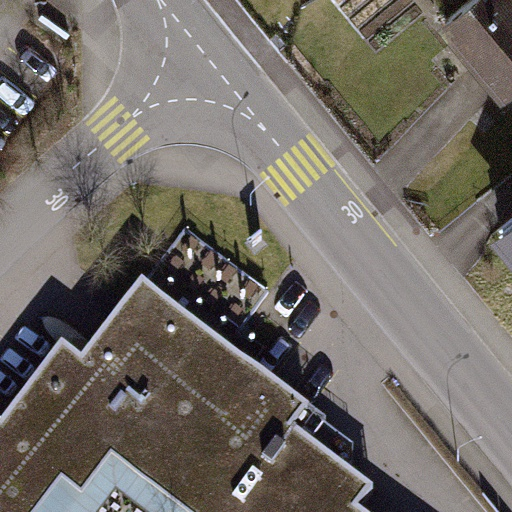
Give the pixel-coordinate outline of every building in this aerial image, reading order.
[(511,0),(463,0),(440,18),(508,107),(511,104),(511,0)] [(511,212),(484,236),(511,270),(511,212)] [(239,331),(268,293),(203,245),(175,283),(239,331)] [(0,511),(42,511),(62,487),(83,501),(112,462),(177,511),(357,511),(370,495),(291,435),(306,414),(144,290),(82,368),(63,354),(2,433),(0,431),(0,511)] [(177,511),(112,462),(83,501),(62,487),(42,511),(177,511)]
